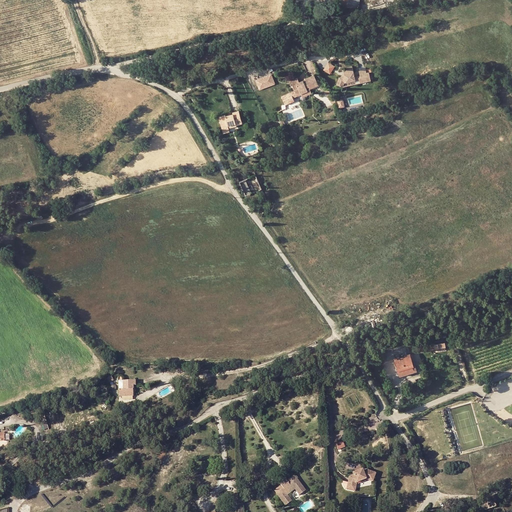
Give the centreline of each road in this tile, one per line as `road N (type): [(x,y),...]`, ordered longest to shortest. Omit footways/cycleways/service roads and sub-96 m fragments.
road 1 (residential): [(357,360),(222,404),(94,468),(23,493),(13,511)]
road 2 (unclassified): [(175,95),(235,194),(357,360)]
road 3 (unclassified): [(113,70),(413,0)]
road 4 (residential): [(307,58),(175,95)]
road 5 (residential): [(511,371),(392,419)]
